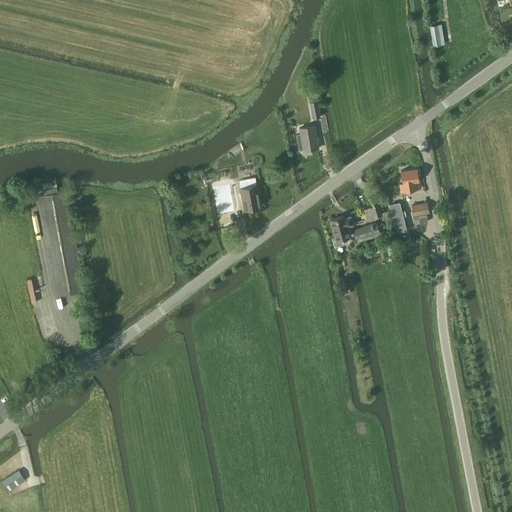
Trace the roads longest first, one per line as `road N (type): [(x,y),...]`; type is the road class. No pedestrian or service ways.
road 1 (tertiary): [(0,433),(415,125)]
road 2 (unclassified): [(477,511),(440,318),(443,261),(415,125)]
road 3 (tertiary): [(415,125),(511,54)]
